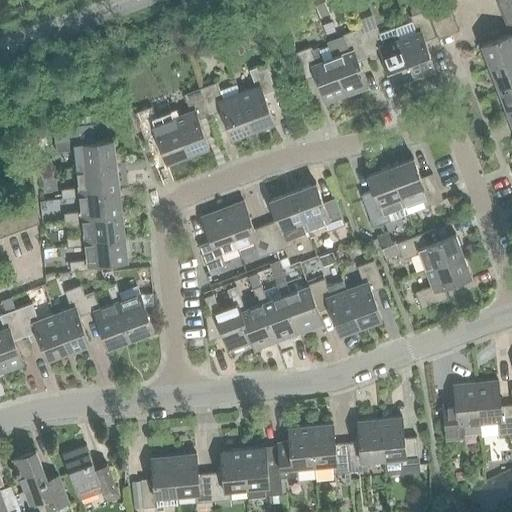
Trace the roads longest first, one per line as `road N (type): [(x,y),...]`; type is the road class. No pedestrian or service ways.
road 1 (residential): [(511,303),(463,149),(447,135),(421,132),(297,155),(182,193),(169,225),(178,398)]
road 2 (residential): [(178,398),(325,383),(511,314)]
road 3 (residential): [(0,424),(26,413),(178,398)]
